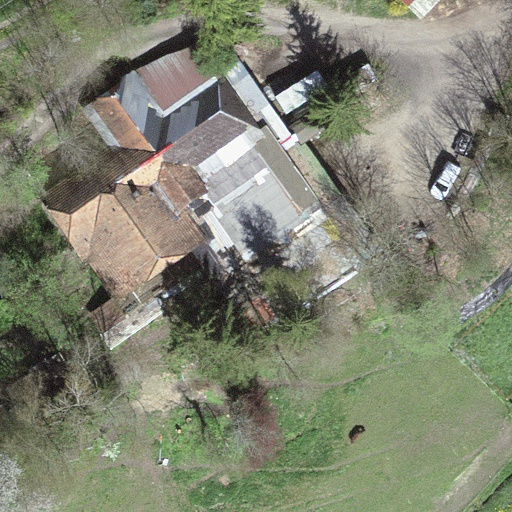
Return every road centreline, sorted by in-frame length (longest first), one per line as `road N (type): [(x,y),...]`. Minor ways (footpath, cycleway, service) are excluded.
road 1 (track): [(504,0),(428,32),(380,40),(158,41),(42,108),(0,160)]
road 2 (track): [(147,0),(250,5),(310,36)]
